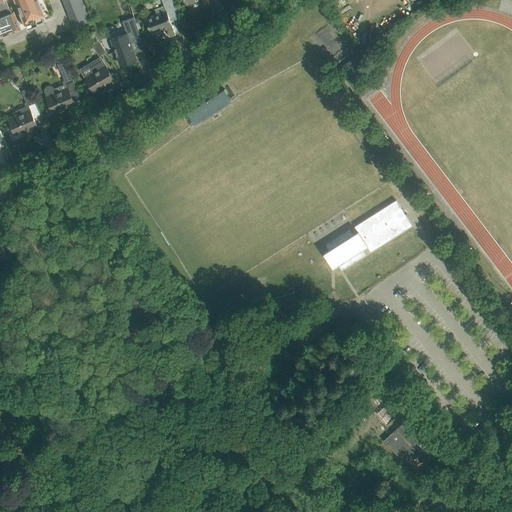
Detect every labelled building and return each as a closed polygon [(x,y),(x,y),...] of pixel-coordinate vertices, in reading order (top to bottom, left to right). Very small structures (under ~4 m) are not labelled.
[(0,0),(0,30),(23,21),(26,27),(43,20),(40,14),(42,14),(36,0),(0,0)] [(146,19),(148,24),(151,33),(166,28),(169,37),(175,34),(169,17),(179,14),(173,0),(162,0),(166,11),(146,19)] [(126,34),(111,40),(121,66),(136,60),(130,43),(142,39),(134,18),(122,22),(126,34)] [(99,31),(95,33),(99,40),(103,38),(99,31)] [(99,56),(106,52),(99,40),(92,44),(99,56)] [(17,53),(26,58),(28,62),(39,57),(34,46),(17,53)] [(66,84),(74,81),(65,61),(57,64),(66,84)] [(85,77),(87,81),(92,89),(101,85),(102,87),(114,79),(107,67),(95,74),(94,72),(85,77)] [(44,91),(46,96),(52,110),(61,106),(61,108),(74,103),(69,90),(66,91),(64,84),(54,88),(52,86),(51,85),(49,85),(48,85),(46,86),(45,87),(44,88),(44,90),(44,91)] [(224,88),(187,111),(194,123),(231,100),(224,88)] [(28,106),(36,103),(30,90),(22,93),(28,106)] [(8,118),(10,123),(14,132),(23,128),(24,130),(37,125),(31,111),(19,116),(18,114),(8,118)] [(329,249),(324,253),(333,268),(339,265),(342,270),(366,255),(362,249),(367,246),(371,252),(412,225),(396,200),(355,226),(358,232),(353,235),(350,229),(326,244),(329,249)] [(12,383),(3,372),(0,374),(0,389),(1,391),(12,383)] [(361,395),(385,424),(405,407),(381,378),(361,395)] [(405,420),(390,435),(384,440),(399,457),(402,454),(410,463),(418,471),(422,467),(424,469),(426,467),(424,465),(429,460),(427,459),(439,448),(437,446),(438,445),(437,444),(436,445),(435,443),(437,441),(430,433),(429,434),(426,431),(420,436),(405,420)]
